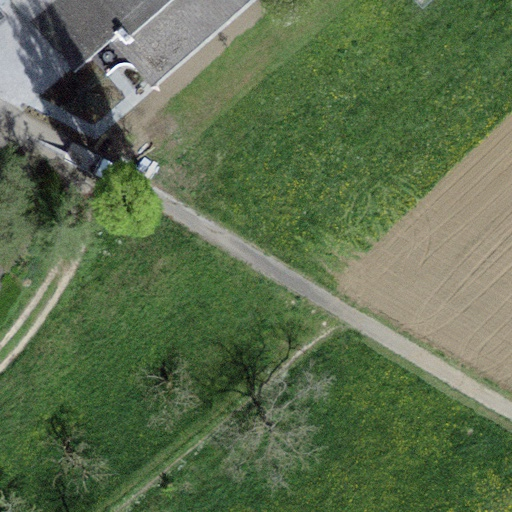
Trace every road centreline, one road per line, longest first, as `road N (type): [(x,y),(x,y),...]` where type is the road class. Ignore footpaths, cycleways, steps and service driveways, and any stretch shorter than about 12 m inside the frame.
road 1 (track): [(85,174),(511,420)]
road 2 (track): [(85,174),(43,295),(0,363)]
